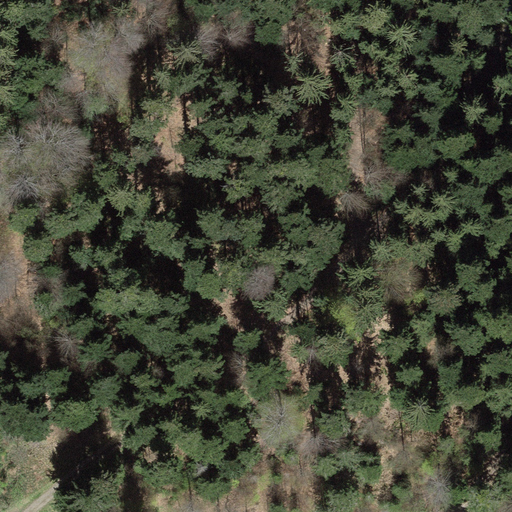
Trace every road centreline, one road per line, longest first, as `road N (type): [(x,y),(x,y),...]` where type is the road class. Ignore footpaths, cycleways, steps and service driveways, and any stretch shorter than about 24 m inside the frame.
road 1 (track): [(511,29),(441,156),(353,250),(38,511)]
road 2 (track): [(353,250),(356,0)]
